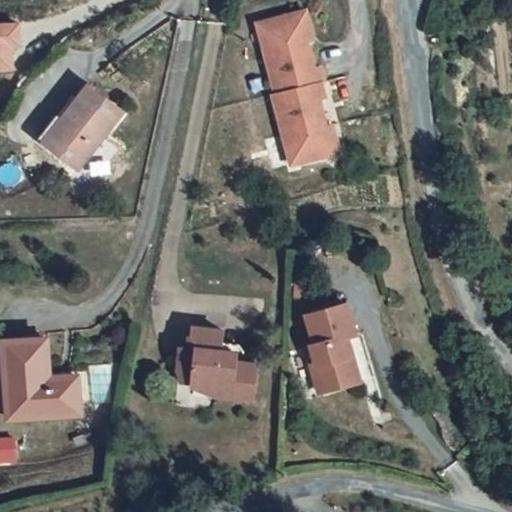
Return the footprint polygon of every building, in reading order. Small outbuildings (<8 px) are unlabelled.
[(307,12),(287,17),(305,29),(308,41),(314,40),(307,12)] [(305,29),(287,17),(261,24),(278,94),(275,95),(292,165),(319,159),(330,140),(327,127),(320,100),(326,98),(322,83),(325,82),(321,67),(315,69),(308,41),(305,29)] [(19,46),(18,26),(0,27),(0,69),(11,69),(10,47),(19,46)] [(68,123),(49,145),(76,168),(123,113),(91,85),(74,104),(62,118),(68,123)] [(62,118),(74,104),(69,99),(38,135),(49,145),(68,123),(62,118)] [(333,126),(327,127),(330,140),(319,159),(340,154),(333,126)] [(351,306),(312,316),(319,344),(315,345),(326,392),(360,383),(353,354),(349,356),(345,340),(359,337),(351,306)] [(225,332),(193,327),(190,348),(195,348),(194,355),(181,353),(179,368),(192,370),(190,383),(214,388),(213,395),(252,402),(258,367),(242,365),(244,353),(240,345),(223,343),(225,332)] [(7,419),(81,414),(80,385),(55,387),(52,336),(4,338),(7,419)] [(326,392),(315,345),(307,347),(318,393),(326,392)] [(190,348),(182,346),(181,353),(194,355),(195,348),(190,348)] [(0,435),(0,462),(17,463),(17,436),(0,435)]
